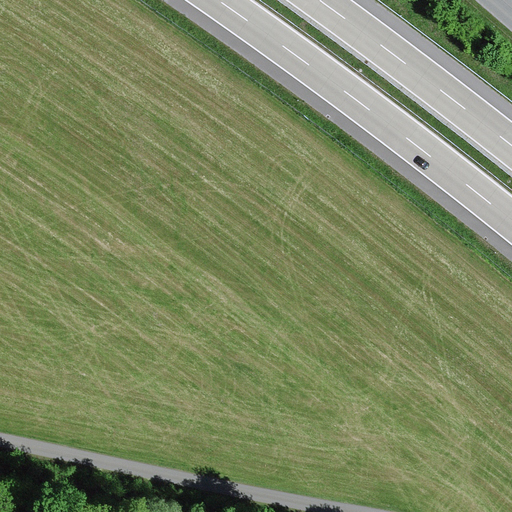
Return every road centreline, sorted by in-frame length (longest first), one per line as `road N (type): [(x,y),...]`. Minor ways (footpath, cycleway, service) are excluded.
road 1 (motorway): [(215,0),(511,222)]
road 2 (unclassified): [(320,511),(0,445)]
road 3 (motorway): [(511,145),(319,0)]
